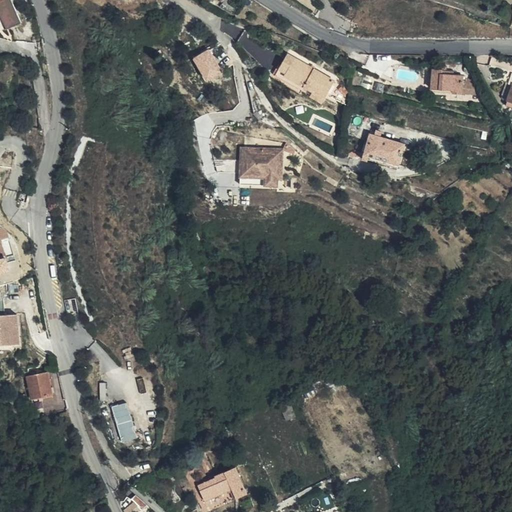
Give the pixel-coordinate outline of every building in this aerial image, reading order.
[(0,0),(0,10),(7,28),(21,22),(13,0),(0,0)] [(208,82),(225,73),(211,47),(194,56),(208,82)] [(276,76),(303,91),(324,103),(329,92),(334,84),(335,81),(288,54),(276,76)] [(434,70),(432,88),(453,89),(453,93),(462,93),(463,76),(454,75),(454,71),(434,70)] [(502,96),(509,99),(511,90),(511,84),(506,83),(502,96)] [(340,88),(334,84),(329,92),(337,97),(340,91),(339,89),(340,88)] [(343,85),(340,88),(339,89),(340,91),(345,95),(349,91),(343,85)] [(399,163),(404,144),(371,134),(365,155),(399,163)] [(276,139),(271,140),(272,164),(236,166),(236,178),(273,176),(273,169),(277,169),(276,139)] [(271,140),(235,141),(236,166),(272,164),(271,140)] [(310,220),(311,212),(301,211),(300,218),(310,220)] [(53,395),(48,372),(26,377),(32,400),(53,395)] [(112,405),(123,442),(139,437),(128,400),(112,405)] [(201,480),(207,477),(201,459),(196,462),(201,480)] [(233,492),(237,499),(247,493),(235,468),(224,473),(224,472),(215,476),(214,476),(215,478),(203,484),(198,486),(206,502),(227,492),(232,490),(233,492)] [(201,480),(203,484),(215,478),(214,476),(215,476),(214,474),(207,477),(201,480)] [(147,505),(136,496),(133,499),(135,502),(142,509),(143,510),(147,505)] [(137,511),(142,509),(135,502),(126,511),(137,511)]
